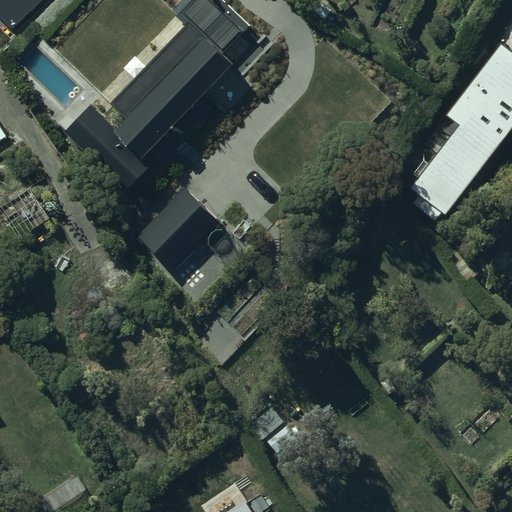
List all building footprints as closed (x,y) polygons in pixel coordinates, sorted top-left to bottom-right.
[(198,38),(110,127),(88,105),(54,138),(112,199),(148,164),(138,154),(226,66),(198,38)] [(415,196),(409,203),(431,222),(438,213),(440,215),(508,123),(511,125),(511,51),(509,55),(497,45),(442,116),(455,127),(406,188),(415,196)] [(215,222),(181,187),(132,235),(167,270),(215,222)] [(511,303),(501,312),(511,325),(511,303)] [(376,406),(343,432),(369,464),(373,461),(377,464),(396,445),(394,444),(402,438),(376,406)] [(69,470),(36,496),(48,511),(53,511),(83,489),(69,470)] [(243,511),(238,502),(222,511),(243,511)]
